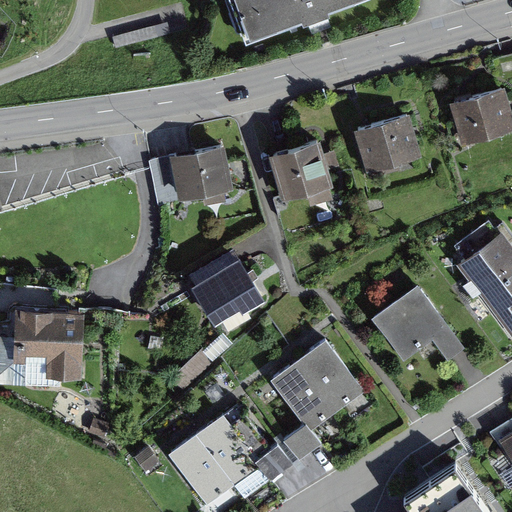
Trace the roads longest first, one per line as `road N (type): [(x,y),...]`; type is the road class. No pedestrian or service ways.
road 1 (tertiary): [(0,126),(241,88),(511,12)]
road 2 (residential): [(511,378),(312,511)]
